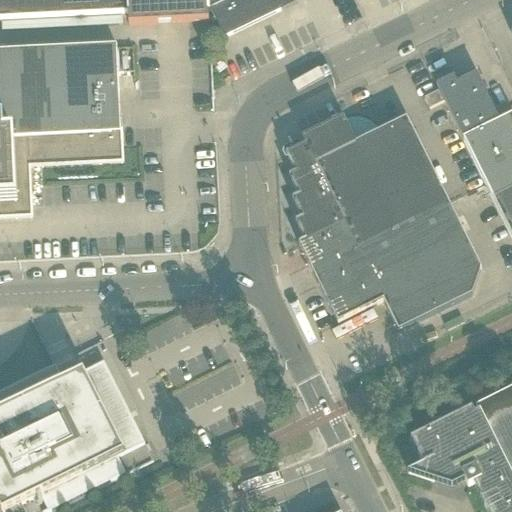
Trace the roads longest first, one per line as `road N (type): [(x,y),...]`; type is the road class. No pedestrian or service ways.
road 1 (tertiary): [(254,279),(247,162),(254,120),(290,93),(489,0)]
road 2 (tertiary): [(370,511),(254,279)]
road 3 (unclassified): [(254,279),(0,295)]
